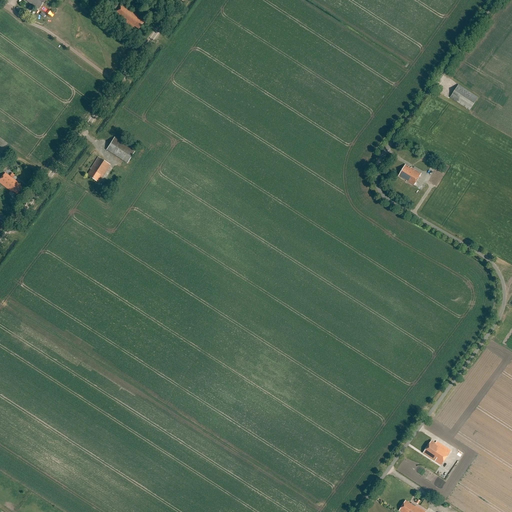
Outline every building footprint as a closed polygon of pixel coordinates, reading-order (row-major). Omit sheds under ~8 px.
[(39,9),(45,0),(24,0),(33,6),(33,5),(39,9)] [(137,15),(138,14),(123,3),(114,15),(132,29),(134,27),(138,30),(144,22),(139,19),(141,17),(137,15)] [(478,97),(458,85),(450,98),(470,111),(478,97)] [(136,150),(115,137),(106,150),(127,163),(136,150)] [(90,169),(91,170),(87,175),(96,181),(99,177),(100,178),(109,165),(98,157),(90,169)] [(407,182),(414,186),(421,174),(415,170),(411,167),(411,168),(405,165),(399,176),(407,181),(406,181),(407,182)] [(435,172),(429,181),(436,185),(441,176),(435,172)] [(17,183),(17,182),(5,173),(0,180),(0,183),(12,192),(13,191),(17,194),(22,188),(19,186),(19,185),(17,183)] [(432,442),(423,453),(441,466),(451,452),(437,442),(435,444),(432,442)] [(400,511),(424,511),(411,504),(410,505),(405,501),(398,511),(400,511)]
